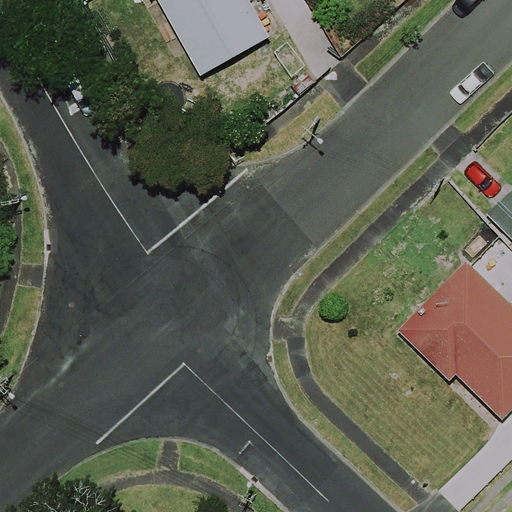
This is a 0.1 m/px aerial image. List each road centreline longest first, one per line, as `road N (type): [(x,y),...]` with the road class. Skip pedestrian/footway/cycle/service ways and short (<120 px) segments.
road 1 (residential): [(502,0),(169,314)]
road 2 (residential): [(2,0),(147,255),(169,314)]
road 3 (residential): [(169,314),(182,364),(341,511)]
road 4 (residential): [(169,314),(0,481)]
